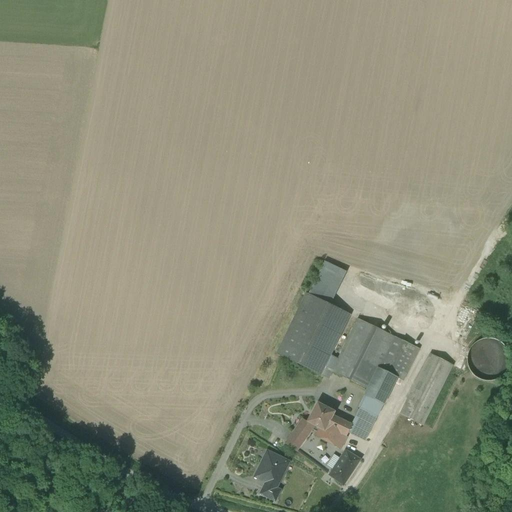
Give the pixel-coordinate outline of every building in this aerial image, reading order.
[(406,219),(394,246),(410,253),(422,227),(406,219)] [(428,258),(436,262),(448,237),(440,233),(428,258)] [(451,268),(461,274),(476,245),(466,240),(451,268)] [(325,262),(308,296),(330,306),(346,272),(325,262)] [(397,284),(386,302),(396,307),(405,292),(403,290),(410,278),(408,276),(402,286),(397,284)] [(329,379),(332,372),(338,359),(330,355),(349,315),(330,306),(308,296),(307,295),(277,354),(281,356),(285,358),(329,379)] [(332,372),(367,389),(368,390),(378,369),(393,337),(358,320),(338,359),(332,372)] [(418,349),(393,337),(378,369),(397,378),(402,380),(418,349)] [(493,380),(501,377),(506,370),(509,363),(508,354),(505,347),(498,342),(491,339),(482,339),(475,343),(469,349),(467,357),(467,365),(471,373),(477,378),(485,381),(493,380)] [(401,415),(422,425),(451,366),(430,355),(401,415)] [(367,389),(364,396),(383,405),(397,378),(378,369),(368,390),(367,389)] [(352,425),(348,433),(354,436),(365,442),(377,417),(383,405),(364,396),(358,408),(359,408),(351,425),(352,425)] [(317,403),(307,422),(315,427),(318,429),(325,432),(329,424),(337,428),(335,432),(346,437),(348,433),(352,425),(351,425),(333,416),(335,412),(317,403)] [(310,434),(315,427),(307,422),(302,420),(298,426),(310,434)] [(344,451),(354,436),(348,433),(346,437),(335,432),(337,428),(329,424),(325,432),(318,429),(314,436),(344,451)] [(305,441),(310,434),(298,426),(293,432),(305,441)] [(285,444),(297,452),(305,441),(293,432),(285,444)] [(265,483),(277,489),(277,488),(283,477),(281,476),(288,461),(267,451),(253,478),(265,483)] [(330,477),(343,486),(360,460),(347,451),(341,460),(333,471),(330,477)] [(333,471),(341,460),(334,455),(326,466),(333,471)] [(281,476),(283,477),(290,462),(288,461),(281,476)] [(259,495),(275,502),(281,490),(277,488),(277,489),(265,483),(259,495)]
